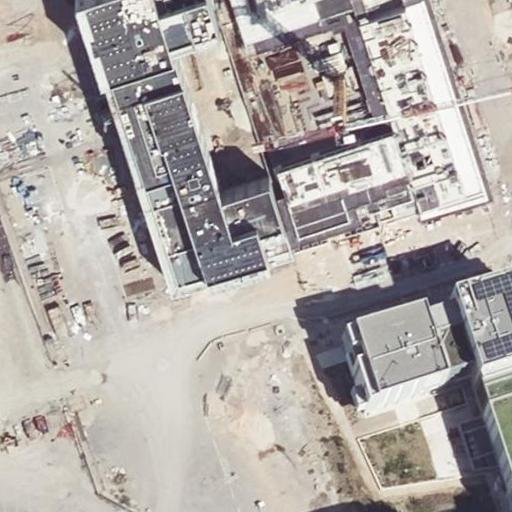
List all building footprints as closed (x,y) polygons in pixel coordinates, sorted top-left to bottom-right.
[(60,0),(111,158),(153,291),(293,249),(269,175),(218,191),(167,29),(217,13),(213,0),(60,0)] [(422,0),(233,0),(243,37),(354,4),(393,128),(266,166),(269,175),(293,249),(436,206),(483,192),(422,0)] [(366,336),(343,344),(366,422),(465,392),(505,511),(511,511),(511,291),(492,298),(424,319),(366,336)] [(208,511),(46,511),(24,439),(0,445),(0,511),(305,511),(275,408),(169,439),(187,498),(203,494),(208,511)] [(333,414),(368,504),(377,501),(342,410),(333,414)]
